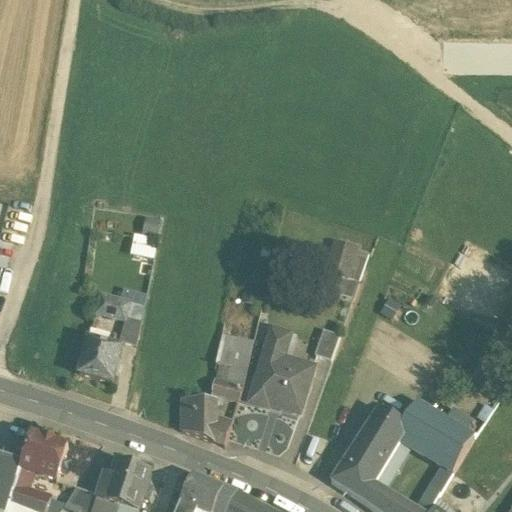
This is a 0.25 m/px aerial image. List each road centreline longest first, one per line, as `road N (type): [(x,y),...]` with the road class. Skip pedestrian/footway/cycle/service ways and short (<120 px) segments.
road 1 (track): [(159,0),(208,19),(337,5),(511,133)]
road 2 (track): [(0,352),(25,275),(71,0)]
road 3 (secondary): [(307,511),(238,475),(0,387)]
